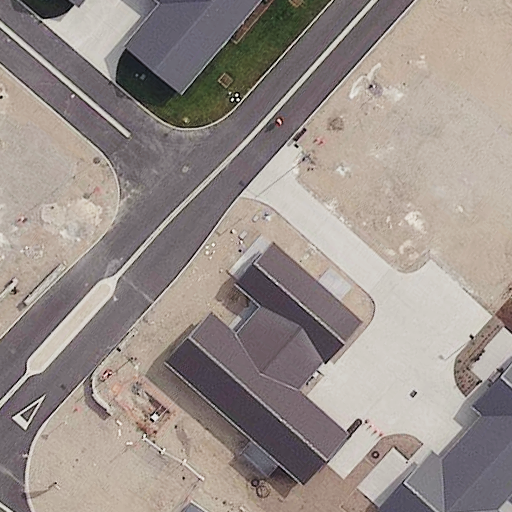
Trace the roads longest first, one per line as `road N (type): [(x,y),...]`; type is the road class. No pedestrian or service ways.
road 1 (residential): [(191,191),(0,409)]
road 2 (residential): [(372,0),(191,191)]
road 3 (residential): [(191,191),(0,18)]
